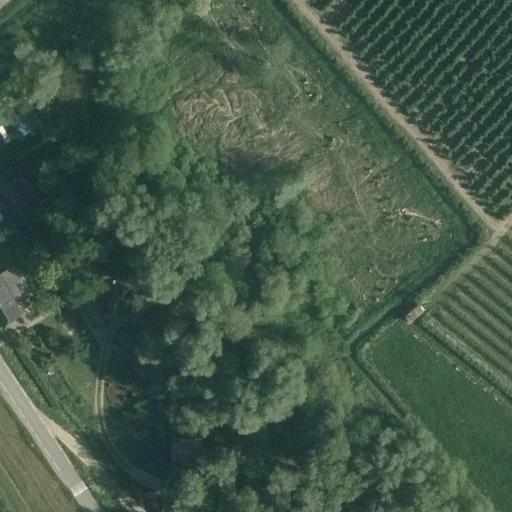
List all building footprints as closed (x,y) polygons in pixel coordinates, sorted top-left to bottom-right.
[(16,176),(0,185),(0,200),(11,218),(13,220),(35,204),(28,192),(16,176)] [(0,273),(0,324),(1,325),(20,313),(11,298),(14,297),(18,303),(26,298),(16,282),(20,279),(12,266),(0,273)] [(94,328),(117,313),(116,311),(124,306),(107,280),(76,299),(94,328)] [(134,304),(140,313),(156,303),(150,294),(134,304)] [(122,354),(140,349),(135,330),(117,334),(122,354)] [(173,460),(200,460),(200,437),(173,437),(173,460)]
